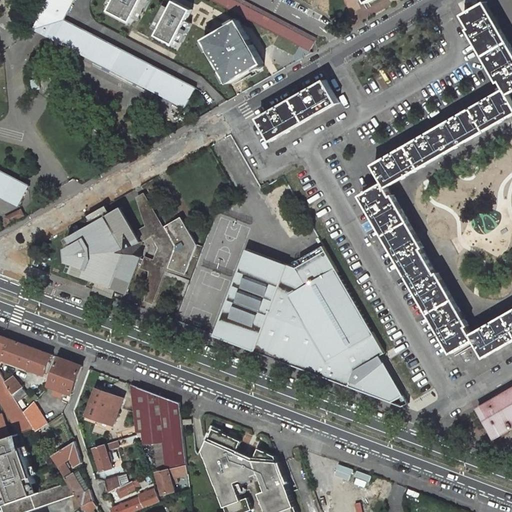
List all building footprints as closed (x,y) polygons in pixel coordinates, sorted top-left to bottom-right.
[(48,0),(34,29),(186,108),(197,88),(65,19),(74,0),(48,0)] [(109,0),(105,8),(133,22),(135,17),(144,0),(109,0)] [(144,0),(135,17),(141,20),(151,0),(144,0)] [(243,0),(212,0),(300,45),(310,51),(317,38),(243,0)] [(193,10),(174,1),(171,7),(160,30),(157,35),(175,44),(193,10)] [(511,93),(511,48),(485,2),(463,15),(507,88),(510,94),(511,93)] [(160,30),(171,7),(166,5),(154,27),(160,30)] [(239,20),(206,40),(230,82),(264,63),(239,20)] [(313,52),(310,51),(300,45),(294,56),(297,62),(313,52)] [(39,79),(31,80),(33,91),(41,89),(39,79)] [(341,105),(327,80),(260,118),(274,143),(341,105)] [(511,97),(510,94),(507,88),(441,126),(454,147),(511,113),(511,97)] [(454,147),(441,126),(375,164),(386,182),(388,185),(454,147)] [(0,170),(0,195),(19,206),(30,186),(19,180),(0,170)] [(388,185),(386,182),(364,194),(410,273),(431,260),(388,185)] [(173,248),(172,244),(175,243),(145,193),(137,197),(147,225),(139,230),(140,232),(142,232),(144,237),(143,238),(145,241),(153,236),(159,247),(155,259),(146,255),(145,259),(147,259),(145,265),(143,264),(142,267),(150,270),(146,300),(154,303),(165,275),(175,249),(173,248)] [(130,293),(140,263),(143,264),(145,265),(147,259),(145,259),(142,258),(143,256),(142,241),(140,239),(143,238),(144,237),(142,232),(140,232),(137,234),(122,207),(111,213),(107,205),(89,216),(93,223),(67,239),(72,247),(67,248),(68,262),(74,262),(70,271),(89,278),(98,282),(95,290),(115,298),(118,289),(130,293)] [(9,223),(24,215),(22,211),(21,210),(6,217),(9,223)] [(197,244),(182,217),(166,226),(175,243),(172,244),(173,248),(175,249),(176,250),(169,267),(186,274),(193,256),(197,244)] [(203,246),(197,244),(193,256),(199,258),(203,246)] [(216,336),(257,351),(289,264),(248,249),(216,336)] [(337,268),(327,250),(297,267),(308,285),(337,268)] [(473,334),(431,260),(410,273),(455,352),(477,339),(473,334)] [(289,264),(257,351),(351,386),(357,370),(347,352),(330,362),(319,341),(309,346),(294,320),(303,314),(291,294),(308,285),(297,267),(289,264)] [(376,335),(337,268),(308,285),(291,294),(303,314),(294,320),(309,346),(319,341),(330,362),(347,352),(376,335)] [(511,339),(511,311),(473,334),(477,339),(486,355),(511,339)] [(386,353),(376,335),(347,352),(357,370),(386,353)] [(4,361),(46,377),(54,357),(0,336),(0,371),(0,372),(4,361)] [(52,388),(73,396),(83,368),(61,360),(52,388)] [(0,396),(10,413),(22,409),(18,402),(16,399),(7,384),(0,372),(0,371),(0,396)] [(25,393),(16,378),(7,384),(16,399),(25,393)] [(188,464),(181,403),(160,395),(131,385),(137,432),(144,431),(145,445),(165,443),(167,470),(188,464)] [(511,389),(479,408),(495,436),(511,426),(511,389)] [(115,427),(122,406),(108,401),(109,396),(98,392),(89,418),(115,427)] [(27,397),(25,393),(16,399),(18,402),(27,397)] [(124,401),(109,396),(108,401),(122,406),(124,401)] [(36,433),(49,426),(36,405),(27,416),(35,431),(36,433)] [(0,416),(0,441),(20,435),(35,431),(27,416),(22,409),(10,413),(0,416)] [(204,451),(227,511),(249,511),(256,510),(251,497),(243,500),(236,483),(242,480),(246,482),(252,480),(254,476),(260,473),(267,491),(260,493),(267,511),(298,511),(277,456),(259,448),(254,460),(244,455),(237,452),(242,441),(214,428),(204,451)] [(137,432),(124,437),(125,439),(126,440),(138,437),(137,432)] [(0,483),(2,489),(6,488),(11,502),(33,495),(28,478),(32,477),(23,452),(24,451),(20,435),(11,438),(0,441),(0,483)] [(64,462),(72,458),(78,467),(84,463),(78,441),(53,455),(66,478),(72,474),(64,462)] [(94,450),(102,473),(113,470),(111,464),(114,463),(111,454),(108,455),(107,452),(115,450),(113,444),(94,450)] [(188,468),(157,475),(162,496),(174,493),(172,487),(178,485),(177,479),(189,476),(188,468)] [(86,492),(74,473),(72,474),(66,478),(69,482),(76,494),(86,511),(94,511),(93,509),(90,504),(95,501),(91,490),(86,492)] [(124,475),(103,483),(107,497),(118,491),(120,490),(120,488),(127,484),(124,475)] [(2,506),(4,511),(24,511),(76,494),(69,482),(33,495),(11,502),(2,506)] [(118,491),(122,498),(136,491),(131,482),(127,484),(120,488),(120,490),(118,491)] [(139,500),(143,511),(158,505),(154,494),(145,498),(144,496),(138,498),(139,500)] [(139,500),(112,511),(143,511),(139,500)] [(90,504),(93,509),(98,506),(95,501),(90,504)]
